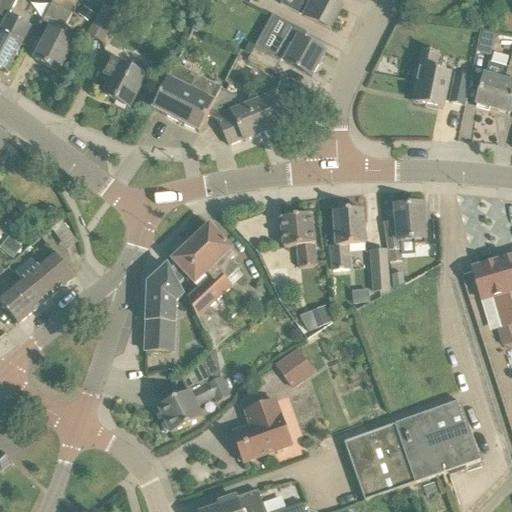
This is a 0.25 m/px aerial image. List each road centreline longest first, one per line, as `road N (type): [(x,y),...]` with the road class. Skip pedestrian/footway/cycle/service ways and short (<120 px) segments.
road 1 (tertiary): [(143,213),(184,191),(335,172)]
road 2 (residential): [(335,172),(338,98),(388,0)]
road 3 (residential): [(143,213),(0,106)]
road 4 (tertiary): [(335,172),(511,178)]
road 5 (tertiary): [(81,427),(123,280)]
road 6 (tertiary): [(123,280),(0,370)]
road 7 (residential): [(159,511),(136,462),(81,427)]
